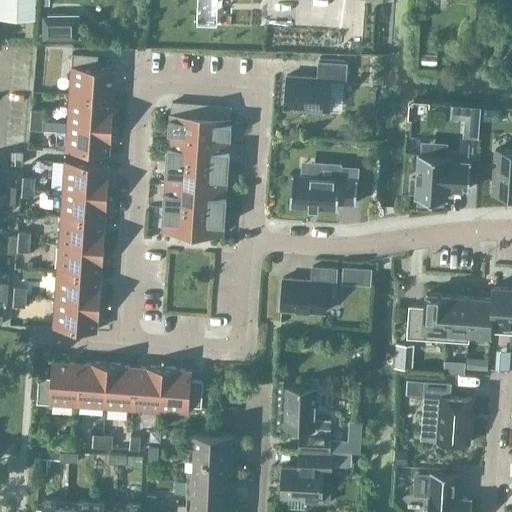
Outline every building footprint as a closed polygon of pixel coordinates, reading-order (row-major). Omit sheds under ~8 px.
[(0,0),(0,18),(36,19),(36,0),(0,0)] [(219,25),(219,0),(197,0),(197,24),(219,25)] [(80,14),(43,15),(44,39),(80,39),(80,14)] [(72,53),(70,93),(113,96),(115,68),(98,67),(99,55),(72,53)] [(287,75),(285,108),(329,110),(331,79),(346,80),(347,63),(319,61),(318,77),(287,75)] [(112,108),(113,96),(70,93),(68,121),(113,124),(114,108),(112,108)] [(44,110),(32,109),(31,119),(43,120),(44,110)] [(169,138),(199,140),(201,116),(195,116),(188,116),(182,115),(172,114),(171,114),(169,138)] [(201,116),(199,140),(229,142),(231,119),(230,118),(219,118),(213,117),(207,117),(201,116)] [(43,129),(43,120),(31,119),(30,129),(43,129)] [(112,141),(113,124),(68,121),(66,150),(109,153),(110,141),(112,141)] [(168,161),(198,163),(199,140),(169,138),(168,161)] [(199,140),(198,163),(228,165),(229,142),(199,140)] [(511,149),(496,149),(493,193),(511,193),(511,149)] [(23,164),(24,150),(9,150),(8,163),(23,164)] [(450,155),(419,153),(418,178),(412,177),(411,192),(417,192),(416,197),(447,199),(447,187),(469,188),(471,162),(449,160),(450,155)] [(108,163),(65,160),(63,189),(108,192),(109,175),(108,175),(108,163)] [(168,161),(166,183),(196,185),(198,163),(168,161)] [(228,165),(198,163),(196,185),(226,187),(228,165)] [(356,203),(359,167),(340,165),(339,177),(301,174),(292,173),(290,205),(338,209),(338,202),(356,203)] [(36,177),(23,176),(23,186),(35,187),(36,177)] [(195,206),(196,185),(166,183),(165,204),(195,206)] [(225,208),(226,187),(196,185),(195,206),(225,208)] [(8,186),(7,195),(16,195),(17,187),(8,186)] [(35,187),(23,186),(22,195),(34,196),(35,187)] [(108,192),(63,189),(61,216),(105,219),(105,208),(107,208),(108,192)] [(7,195),(7,204),(15,204),(16,195),(7,195)] [(195,206),(165,204),(163,229),(193,232),(195,206)] [(225,208),(195,206),(193,232),(223,234),(225,208)] [(61,216),(59,244),(104,247),(105,230),(104,230),(105,219),(61,216)] [(19,236),(19,241),(31,242),(31,232),(19,231),(19,236)] [(10,235),(9,244),(18,244),(19,241),(19,236),(13,235),(10,235)] [(18,244),(18,250),(30,251),(31,242),(19,241),(18,244)] [(9,244),(9,253),(11,253),(18,253),(18,250),(18,244),(9,244)] [(104,247),(59,244),(57,271),(101,274),(102,263),(103,263),(104,247)] [(336,281),(337,268),(313,266),(312,279),(283,277),(281,309),(325,312),(327,281),(336,281)] [(343,267),(343,282),(353,282),(353,267),(343,267)] [(101,274),(57,271),(56,299),(100,302),(102,285),(100,285),(101,274)] [(0,282),(0,291),(8,292),(9,283),(0,282)] [(511,332),(511,331),(511,285),(493,285),(492,289),(492,296),(493,296),(490,331),(492,331),(511,332)] [(27,287),(15,286),(14,296),(27,297),(27,287)] [(450,293),(451,293),(451,292),(427,290),(426,306),(409,305),(407,337),(447,340),(450,293)] [(0,291),(0,300),(7,301),(8,292),(0,291)] [(469,332),(472,295),(451,293),(450,293),(447,340),(469,341),(470,332),(469,332)] [(490,331),(493,296),(492,296),(472,295),(469,332),(470,332),(492,333),(492,331),(490,331)] [(27,297),(14,296),(14,305),(26,306),(27,297)] [(100,302),(56,299),(54,327),(97,330),(98,318),(99,318),(100,302)] [(461,358),(446,357),(445,370),(460,371),(461,358)] [(39,377),(37,402),(78,405),(81,362),(52,360),(51,377),(39,377)] [(81,362),(78,405),(105,407),(108,363),(92,361),(92,363),(81,362)] [(108,363),(105,407),(133,409),(136,366),(125,365),(125,364),(108,363)] [(136,366),(133,409),(160,411),(164,366),(147,365),(147,367),(136,366)] [(164,366),(160,411),(189,413),(190,405),(202,406),(203,380),(191,380),(192,370),(180,369),(180,367),(164,366)] [(426,381),(425,395),(440,396),(437,441),(469,443),(473,397),(450,395),(451,382),(426,381)] [(299,449),(329,449),(330,418),(314,417),(315,387),(284,386),(283,427),(299,427),(299,449)] [(190,431),(189,456),(209,457),(232,458),(233,450),(238,450),(238,447),(233,447),(233,433),(219,433),(207,432),(190,431)] [(93,446),(103,446),(104,434),(94,434),(93,446)] [(112,447),(113,435),(104,434),(103,446),(112,447)] [(141,436),(131,435),(130,448),(140,448),(141,436)] [(150,446),(150,455),(159,455),(159,446),(150,446)] [(61,460),(61,461),(70,461),(70,452),(61,452),(61,460)] [(70,452),(70,461),(79,461),(79,452),(70,452)] [(282,465),(281,495),(307,495),(307,503),(330,503),(331,482),(320,482),(321,470),(331,470),(331,452),(299,452),(298,465),(282,465)] [(110,454),(109,463),(118,463),(119,454),(110,454)] [(119,454),(118,463),(127,464),(127,454),(119,454)] [(150,455),(149,464),(158,464),(159,455),(150,455)] [(189,456),(188,481),(231,483),(232,469),(237,470),(237,466),(232,466),(232,458),(209,457),(189,456)] [(471,511),(472,498),(456,497),(457,473),(431,471),(431,473),(430,495),(428,495),(427,511),(471,511)] [(188,489),(187,505),(207,506),(230,507),(231,499),(236,499),(236,496),(231,496),(231,483),(188,481),(188,489)] [(148,494),(147,503),(157,504),(157,495),(148,494)] [(65,511),(66,501),(40,500),(39,511),(65,511)] [(89,511),(90,502),(66,501),(65,511),(89,511)] [(113,511),(114,503),(90,502),(89,511),(113,511)] [(137,511),(138,504),(114,503),(113,511),(137,511)] [(147,503),(147,511),(156,511),(157,504),(147,503)]
